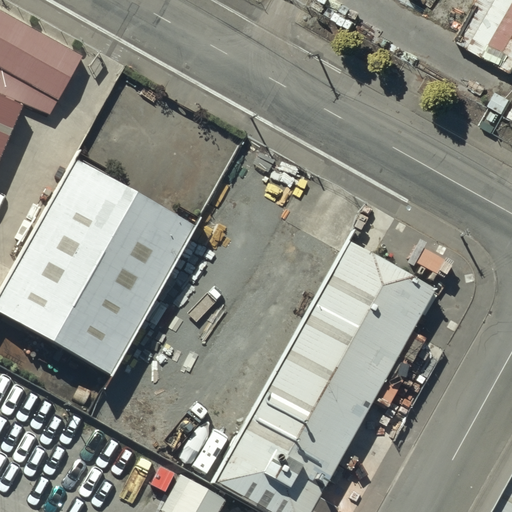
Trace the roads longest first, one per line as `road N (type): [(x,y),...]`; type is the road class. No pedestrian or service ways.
road 1 (tertiary): [(511,213),(131,0)]
road 2 (residential): [(511,352),(423,511)]
